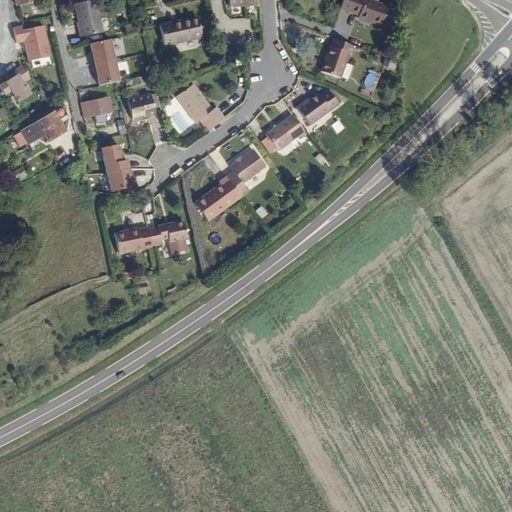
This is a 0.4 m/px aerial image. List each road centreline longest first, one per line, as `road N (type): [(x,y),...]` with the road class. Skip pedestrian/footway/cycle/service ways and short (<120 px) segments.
road 1 (primary): [(315,231),(175,335),(0,438)]
road 2 (primary): [(511,28),(315,231)]
road 3 (primary): [(315,231),(370,193),(511,60)]
road 4 (residential): [(168,173),(266,88),(267,0)]
